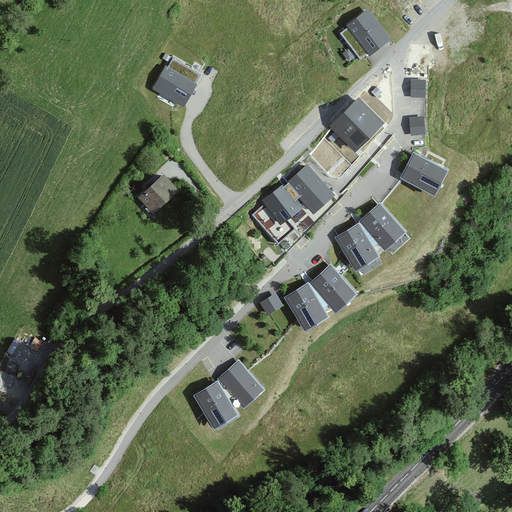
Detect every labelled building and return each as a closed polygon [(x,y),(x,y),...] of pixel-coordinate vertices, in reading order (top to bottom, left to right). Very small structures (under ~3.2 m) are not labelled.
[(339,32),(360,59),(372,49),(386,39),(366,11),(339,32)] [(350,47),(343,51),(349,61),(356,58),(350,47)] [(166,66),(155,86),(173,94),(182,101),(191,86),(194,87),(201,74),(173,57),(169,67),(166,66)] [(412,77),(411,96),(427,96),(427,78),(412,77)] [(329,123),(355,150),(385,120),(358,94),(329,123)] [(424,119),(412,120),(414,147),(426,146),(424,119)] [(413,154),(403,175),(432,190),(443,170),(413,154)] [(283,184),(265,198),(267,201),(252,214),(279,244),(296,227),(286,216),(299,206),(306,200),(311,206),(328,190),(306,166),(289,182),(284,186),(283,184)] [(165,170),(138,195),(156,215),(183,190),(165,170)] [(379,205),(362,219),(384,245),(401,229),(379,205)] [(358,224),(338,236),(356,264),(375,252),(358,224)] [(331,237),(310,256),(318,264),(339,246),(331,237)] [(329,266),(312,280),(335,306),(351,290),(329,266)] [(307,283),(287,295),(305,323),(324,313),(307,283)] [(282,305),(276,294),(261,303),(268,314),(282,305)] [(218,382),(196,395),(215,426),(235,413),(243,407),(264,389),(239,362),(220,378),(218,382)]
